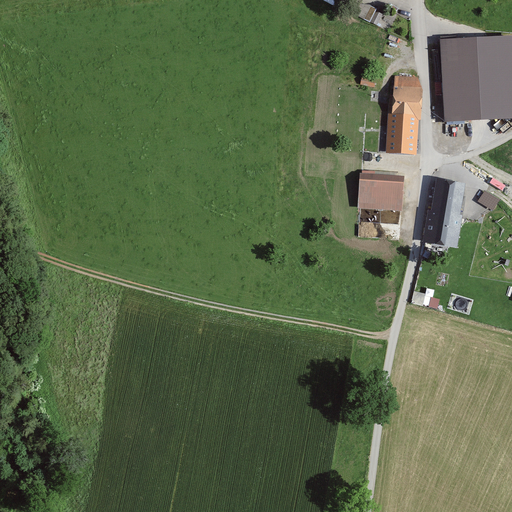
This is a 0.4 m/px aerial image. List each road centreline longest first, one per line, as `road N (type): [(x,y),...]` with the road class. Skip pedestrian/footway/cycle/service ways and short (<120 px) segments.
road 1 (unclassified): [(418,0),(428,147),(367,511)]
road 2 (track): [(0,247),(238,311),(392,337)]
